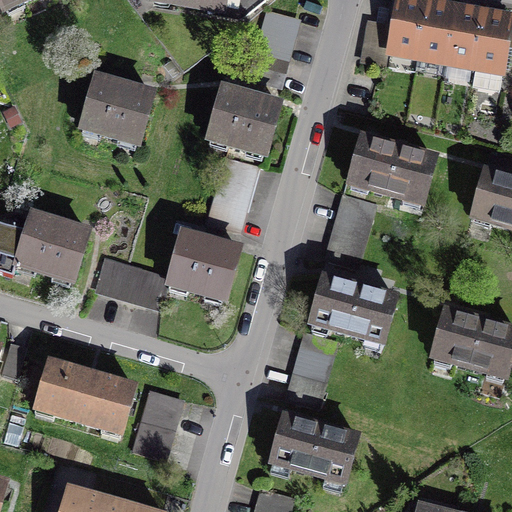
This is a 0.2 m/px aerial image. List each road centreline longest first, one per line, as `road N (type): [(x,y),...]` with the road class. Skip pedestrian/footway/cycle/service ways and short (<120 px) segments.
road 1 (residential): [(242,375),(344,0)]
road 2 (residential): [(242,375),(0,305)]
road 3 (residential): [(204,511),(242,375)]
